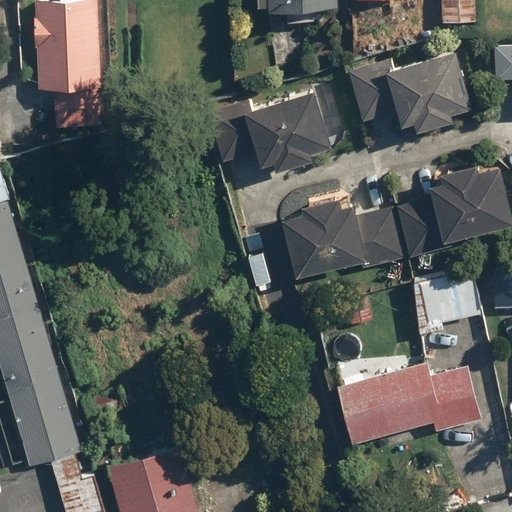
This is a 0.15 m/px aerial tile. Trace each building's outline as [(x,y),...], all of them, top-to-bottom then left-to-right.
[(103,0),(37,0),(35,84),(57,84),(56,119),(101,120),(103,0)] [(478,0),(443,0),(443,18),(479,18),(478,0)] [(511,38),(496,38),(495,74),(511,74),(511,38)] [(393,51),(350,65),(366,119),(403,108),(407,120),(417,117),(421,129),(458,117),(456,110),(480,102),(462,45),(398,65),(393,51)] [(265,162),(276,159),(279,166),(316,155),(314,147),(335,141),(318,83),(248,105),(265,162)] [(434,191),(393,202),(406,252),(408,258),(456,245),(454,236),(511,220),(511,182),(506,160),(483,166),(479,152),(427,166),(434,191)] [(0,355),(33,461),(53,455),(70,511),(107,511),(96,471),(83,475),(75,448),(85,445),(0,169),(0,355)] [(373,261),(406,252),(393,202),(361,211),(353,182),(304,195),(308,210),(288,215),(303,272),(371,253),(373,261)] [(477,266),(415,277),(424,330),(444,327),(441,315),(484,307),(477,266)] [(369,290),(345,296),(351,323),(375,318),(369,290)] [(428,354),(337,379),(353,438),(434,416),(437,426),(482,413),(468,363),(433,372),(428,354)] [(208,511),(183,434),(108,459),(125,511),(208,511)] [(300,511),(290,486),(261,497),(267,511),(300,511)]
